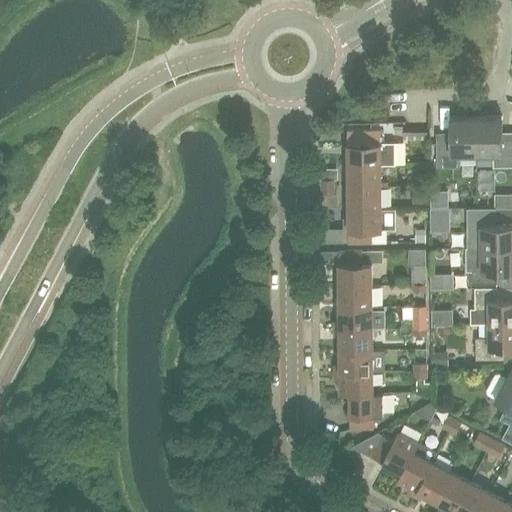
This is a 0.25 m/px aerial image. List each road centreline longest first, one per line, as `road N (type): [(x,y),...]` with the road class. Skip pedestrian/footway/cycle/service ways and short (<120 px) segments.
road 1 (tertiary): [(355,511),(310,487),(291,447),(290,96)]
road 2 (tertiary): [(0,372),(129,136),(192,91),(257,77)]
road 3 (tertiary): [(253,53),(173,74),(103,119),(70,161),(0,293)]
road 4 (residential): [(410,98),(489,91),(505,49),(500,0)]
